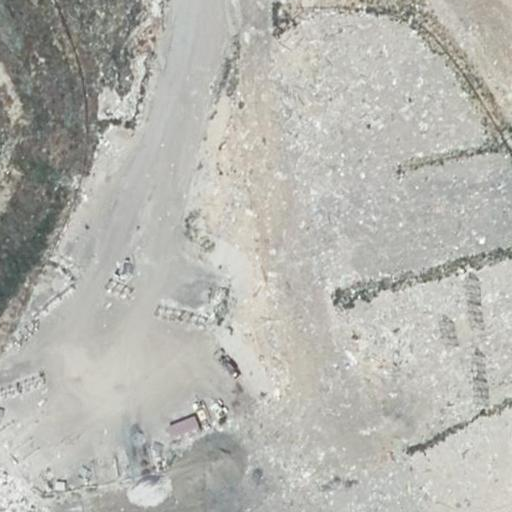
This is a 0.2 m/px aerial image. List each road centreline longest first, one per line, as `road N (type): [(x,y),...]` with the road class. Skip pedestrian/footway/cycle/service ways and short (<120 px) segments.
road 1 (track): [(511,273),(490,287),(405,67),(440,0)]
road 2 (track): [(0,221),(142,0)]
